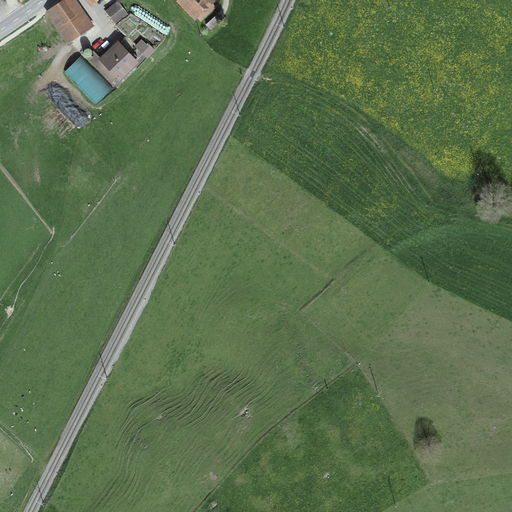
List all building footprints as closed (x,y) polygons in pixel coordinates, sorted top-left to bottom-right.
[(74,0),(71,0),(49,15),(67,41),(92,24),(74,0)] [(183,0),(183,1),(200,19),(214,6),(207,0),(183,0)] [(118,2),(106,11),(115,23),(127,14),(118,2)] [(216,15),(206,24),(211,29),(221,20),(216,15)] [(141,41),(136,46),(141,50),(146,45),(141,41)] [(118,78),(136,61),(120,44),(109,55),(106,53),(100,59),(102,62),(96,67),(111,83),(117,77),(118,78)] [(96,103),(112,88),(82,54),(65,69),(96,103)]
